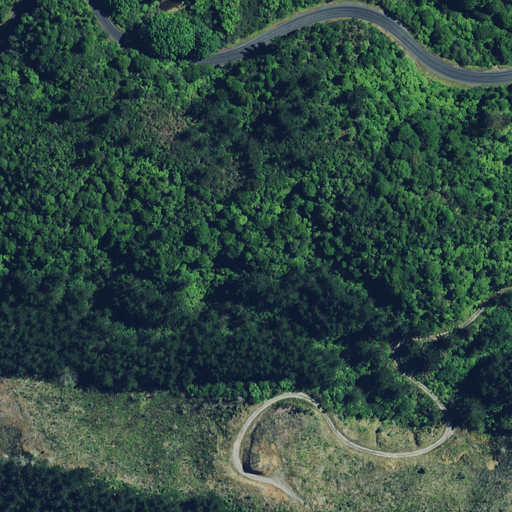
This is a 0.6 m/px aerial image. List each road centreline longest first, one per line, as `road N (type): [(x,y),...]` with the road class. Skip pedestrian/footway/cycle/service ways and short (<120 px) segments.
road 1 (track): [(511,285),(454,324),(405,331),(397,340),(400,361),(436,383),(449,402),(452,421),(425,442),(365,439),(296,390),(258,404),(243,422),(234,457),(313,511)]
road 2 (tertiary): [(107,0),(134,36),(204,50),(341,1),(374,8),(439,55),(472,68),(511,67)]
